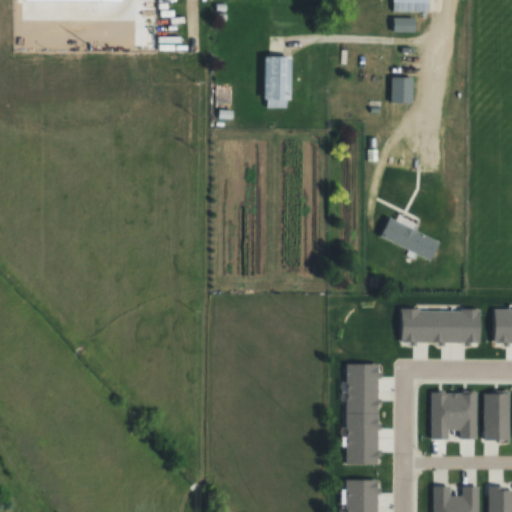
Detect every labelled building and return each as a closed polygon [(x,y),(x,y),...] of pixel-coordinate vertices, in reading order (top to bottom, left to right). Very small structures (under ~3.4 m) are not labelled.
[(391,0),(392,12),(429,12),(428,0),(391,0)] [(391,31),(413,31),(413,17),(391,17),(391,31)] [(263,105),(287,106),(288,54),(264,54),(263,105)] [(391,100),(409,100),(409,76),(391,76),(391,100)] [(407,455),(420,455),(420,438),(407,438),(407,455)]
